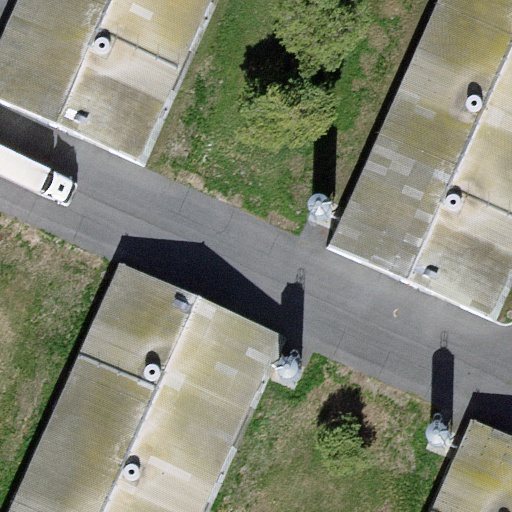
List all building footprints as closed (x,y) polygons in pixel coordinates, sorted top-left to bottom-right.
[(224,0),(21,0),(0,47),(0,117),(143,177),(224,0)] [(511,282),(511,0),(441,0),(327,259),(491,327),(511,282)] [(233,233),(241,210),(181,190),(174,213),(233,233)] [(213,511),(286,348),(118,272),(9,511),(213,511)] [(511,511),(511,447),(470,427),(432,511),(511,511)]
